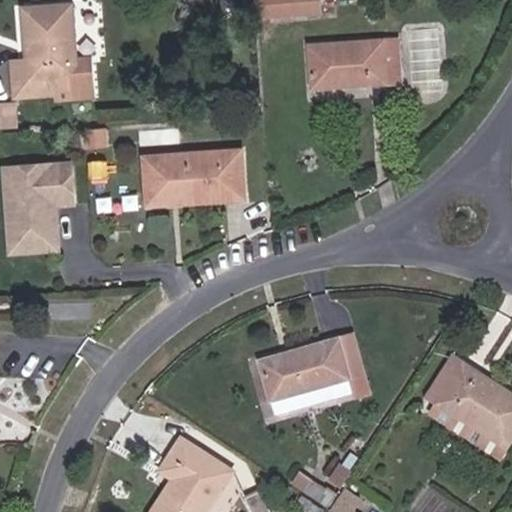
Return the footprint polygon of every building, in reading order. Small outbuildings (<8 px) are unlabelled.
[(285,0),(247,0),(249,22),(287,19),(285,0)] [(312,0),(285,0),(287,19),(314,17),(312,0)] [(12,65),(14,88),(57,87),(57,103),(56,112),(96,110),(94,62),(77,62),(75,11),(27,13),(29,64),(12,65)] [(320,93),(390,90),(387,42),(315,45),(320,93)] [(406,42),(387,42),(390,90),(407,89),(406,42)] [(57,103),(57,87),(14,88),(14,106),(57,103)] [(99,134),(79,134),(80,153),(100,152),(99,134)] [(153,162),(155,202),(182,201),(183,212),(247,209),(245,155),(153,162)] [(69,208),(67,171),(5,174),(9,240),(47,238),(53,231),(52,209),(69,208)] [(47,238),(9,240),(10,254),(54,252),(53,231),(47,238)] [(356,333),(341,337),(351,375),(366,370),(356,333)] [(356,392),(351,375),(341,337),(264,358),(278,412),(356,392)] [(424,395),(444,408),(472,366),(451,353),(424,395)] [(511,450),(511,393),(472,366),(444,408),(447,410),(439,421),(497,460),(505,448),(511,451),(511,450)] [(212,511),(235,475),(236,473),(183,439),(162,470),(177,480),(156,511),(212,511)] [(306,499),(324,510),(332,496),(315,484),(306,499)] [(343,489),(334,511),(376,511),(380,503),(343,489)] [(275,511),(266,496),(251,503),(255,511),(275,511)]
